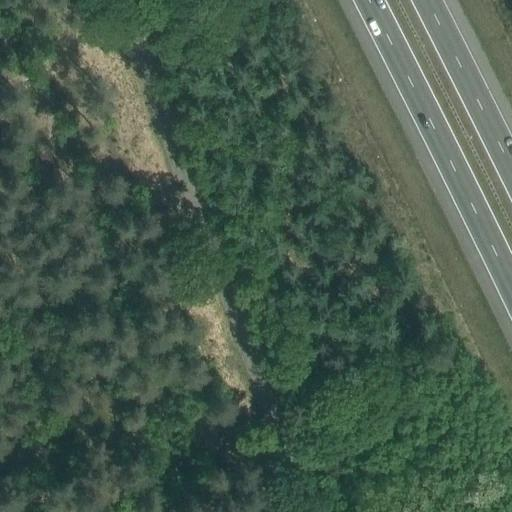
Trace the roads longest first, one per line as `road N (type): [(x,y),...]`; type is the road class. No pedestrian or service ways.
road 1 (unclassified): [(310,511),(118,0)]
road 2 (motorway): [(368,0),(511,293)]
road 3 (motorway): [(511,168),(428,0)]
